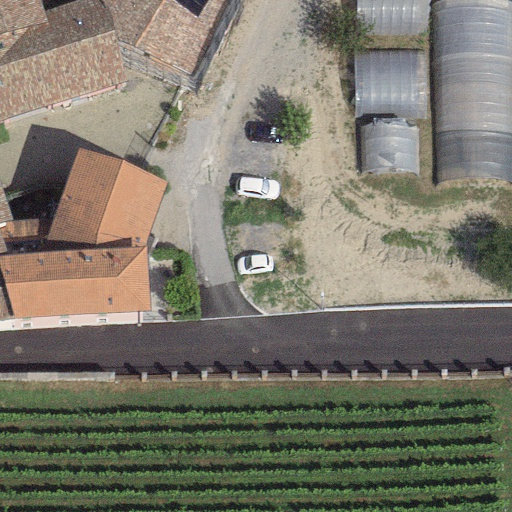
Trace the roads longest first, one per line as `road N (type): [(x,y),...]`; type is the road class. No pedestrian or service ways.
road 1 (unclassified): [(0,360),(511,342)]
road 2 (track): [(214,347),(200,152),(262,0)]
